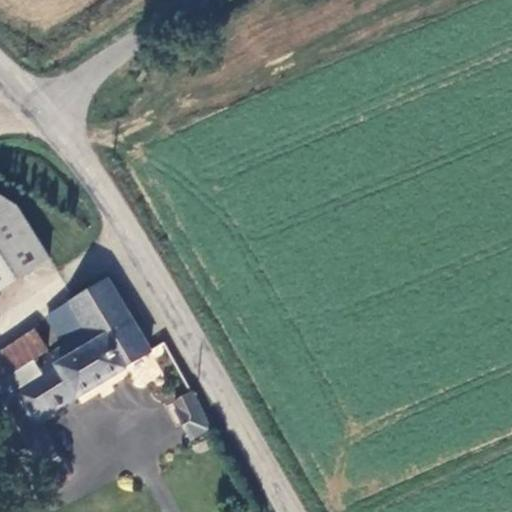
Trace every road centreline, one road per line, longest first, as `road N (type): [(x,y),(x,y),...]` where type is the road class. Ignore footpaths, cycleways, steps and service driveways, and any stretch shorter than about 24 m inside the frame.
road 1 (tertiary): [(294,511),(137,241),(36,103)]
road 2 (unclassified): [(36,103),(200,0)]
